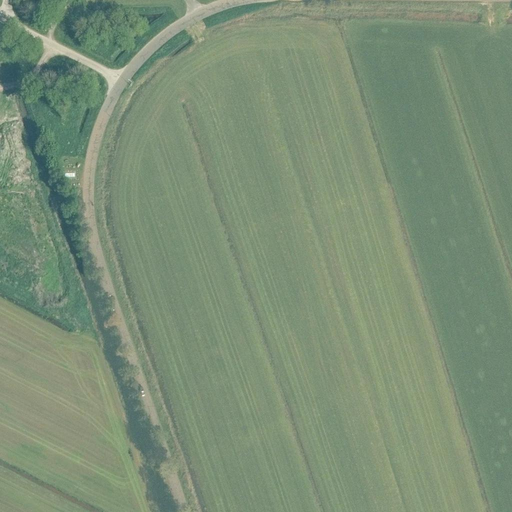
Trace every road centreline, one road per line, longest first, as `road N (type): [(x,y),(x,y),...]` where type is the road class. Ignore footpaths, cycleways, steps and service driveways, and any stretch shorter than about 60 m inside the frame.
road 1 (tertiary): [(184,511),(96,252),(88,195),(96,140),(122,84)]
road 2 (tertiary): [(122,84),(160,39),(199,14),(267,0)]
road 3 (unclassified): [(122,84),(0,25)]
